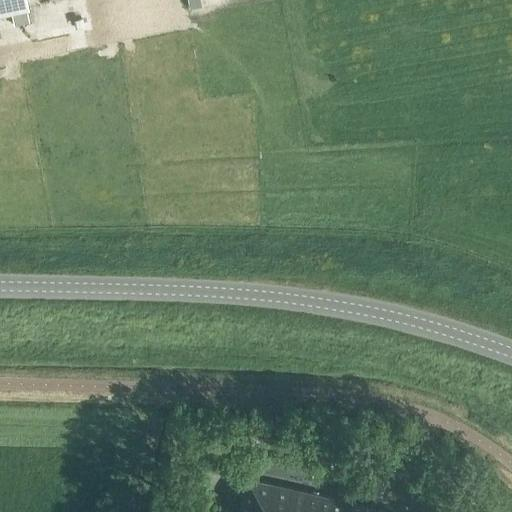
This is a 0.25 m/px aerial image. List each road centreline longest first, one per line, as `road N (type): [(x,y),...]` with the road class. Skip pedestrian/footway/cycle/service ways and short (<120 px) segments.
road 1 (tertiary): [(511,353),(320,302),(0,286)]
road 2 (residential): [(459,428),(354,396),(0,383)]
